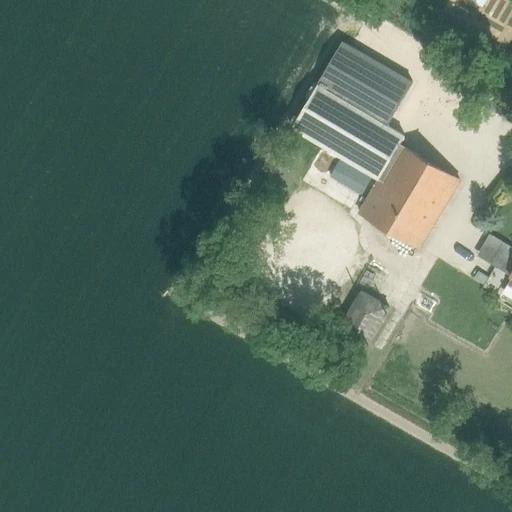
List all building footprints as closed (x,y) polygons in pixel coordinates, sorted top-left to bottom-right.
[(459,180),(399,145),(405,137),(387,126),(413,83),(343,42),(292,127),(379,179),(359,213),(419,248),(459,180)] [(458,83),(463,75),(451,68),(446,77),(458,83)] [(511,248),(503,265),(511,270),(511,273),(510,277),(511,278),(511,279),(508,289),(511,290),(511,248)] [(418,288),(411,305),(427,312),(434,295),(418,288)] [(365,345),(387,308),(361,293),(339,330),(365,345)]
